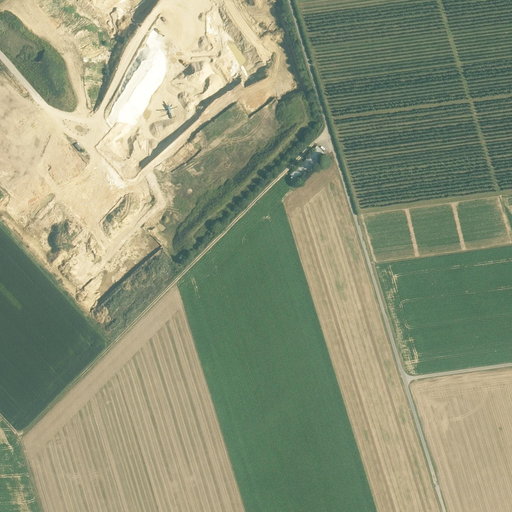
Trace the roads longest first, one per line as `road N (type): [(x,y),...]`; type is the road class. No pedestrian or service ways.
road 1 (track): [(290,0),(447,511)]
road 2 (track): [(19,438),(327,130)]
